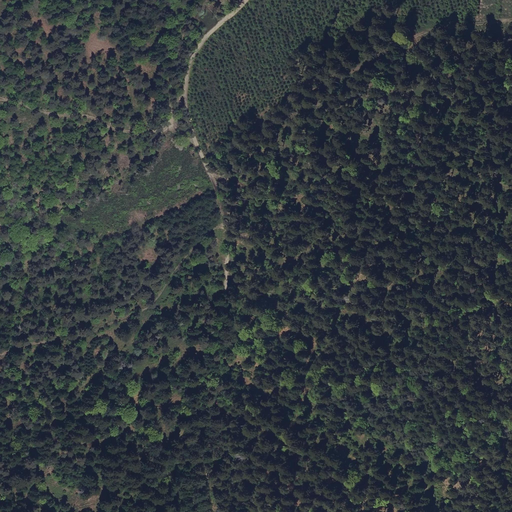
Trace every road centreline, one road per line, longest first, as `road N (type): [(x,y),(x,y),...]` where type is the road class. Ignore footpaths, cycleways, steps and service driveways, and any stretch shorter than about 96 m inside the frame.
road 1 (track): [(474,511),(474,445),(421,384),(377,359),(310,363),(230,311)]
road 2 (track): [(511,21),(416,33),(300,98),(230,158)]
road 3 (track): [(227,211),(230,311),(200,415),(200,511)]
road 4 (track): [(511,43),(482,91),(511,271)]
